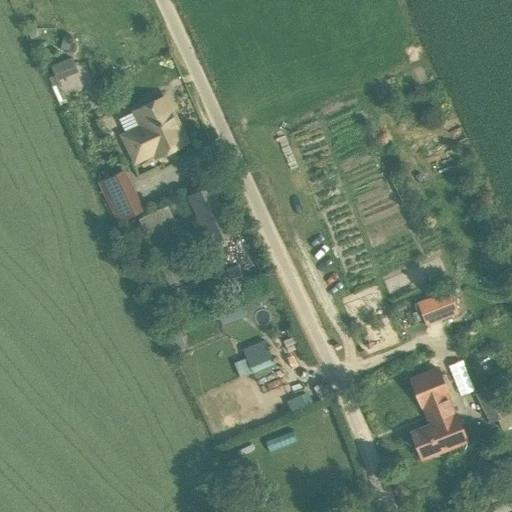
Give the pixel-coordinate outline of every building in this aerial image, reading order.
[(66,74),(68,86),(85,82),(82,70),(66,74)] [(144,127),(124,136),(135,160),(155,151),(158,157),(187,143),(165,97),(158,100),(154,97),(143,102),(142,107),(136,110),(144,127)] [(124,168),(98,180),(117,222),(144,209),(124,168)] [(215,184),(187,196),(210,245),(236,233),(215,184)] [(166,205),(138,219),(169,285),(197,272),(166,205)] [(262,252),(253,256),(264,281),(273,277),(262,252)] [(238,266),(217,274),(223,290),(245,282),(238,266)] [(453,290),(419,303),(428,325),(462,313),(453,290)] [(235,311),(239,323),(251,318),(246,306),(235,311)] [(268,328),(250,333),(255,348),(272,342),(268,328)] [(279,371),(269,349),(248,358),(257,380),(279,371)] [(430,424),(411,432),(421,458),(466,441),(456,415),(454,415),(447,396),(449,395),(439,368),(412,379),(422,407),(423,406),(430,424)] [(493,377),(473,386),(490,422),(510,413),(493,377)] [(486,447),(467,456),(488,504),(506,495),(486,447)]
